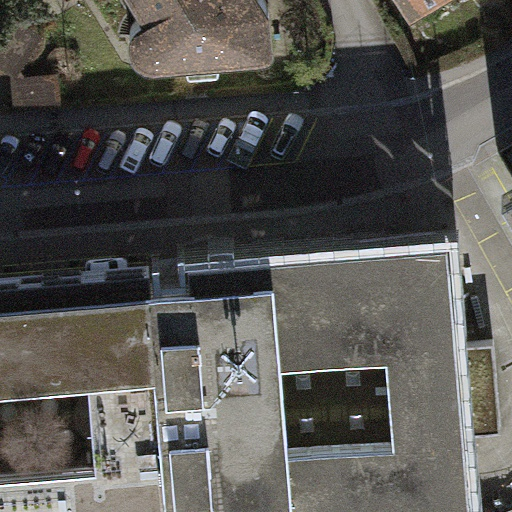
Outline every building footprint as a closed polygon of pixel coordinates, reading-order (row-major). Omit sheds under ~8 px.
[(84,0),(92,15),(119,0),(84,0)] [(137,0),(146,13),(137,20),(132,27),(130,36),(132,44),(136,52),(143,58),(152,61),(268,51),(274,45),(269,4),(266,0),(137,0)] [(406,0),(413,11),(431,0),(406,0)] [(45,33),(17,16),(0,16),(0,95),(15,107),(63,102),(60,72),(18,76),(45,33)] [(511,183),(501,190),(511,208),(511,183)] [(191,280),(150,283),(168,511),(470,511),(463,430),(501,426),(493,338),(456,341),(447,236),(189,257),(191,280)] [(0,511),(168,511),(150,283),(148,261),(0,273),(0,511)]
